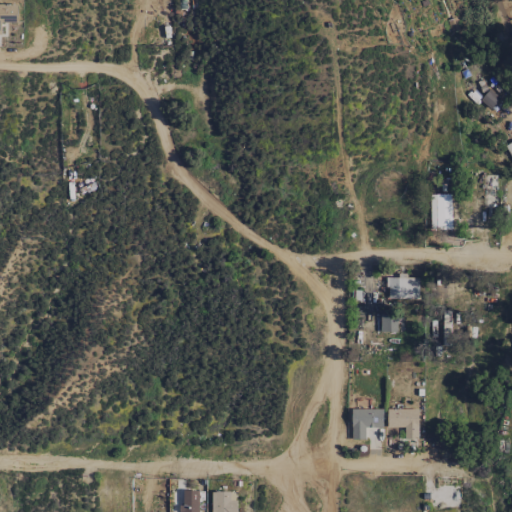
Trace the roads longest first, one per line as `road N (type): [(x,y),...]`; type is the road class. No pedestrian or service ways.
road 1 (residential): [(0,464),(431,467)]
road 2 (residential): [(118,70),(146,90),(181,173),(257,240),(338,272)]
road 3 (residential): [(327,511),(338,272)]
road 4 (residential): [(338,272),(511,253)]
